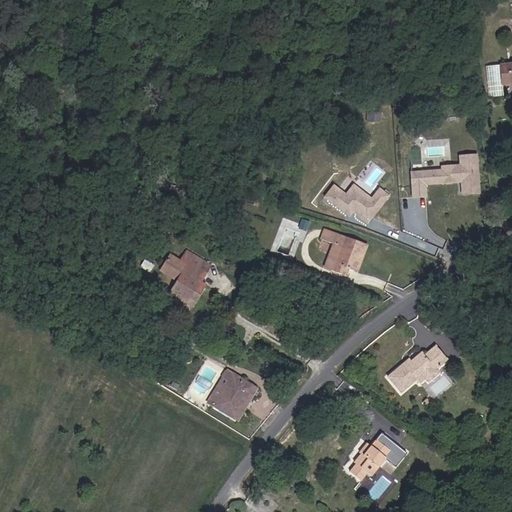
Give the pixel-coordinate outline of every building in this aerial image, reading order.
[(438,173),(418,156),(390,191),(385,188),(382,193),(385,195),(383,201),(393,208),(401,199),(411,205),(438,173)] [(371,245),(328,228),(323,240),(336,244),(327,268),(350,277),(353,269),(361,272),(371,245)] [(200,284),(190,279),(199,262),(175,249),(170,260),(178,264),(160,298),(182,309),(186,300),(197,307),(203,295),(196,291),(200,284)] [(151,337),(170,347),(176,336),(157,326),(151,337)] [(415,361),(412,359),(391,378),(405,394),(420,382),(423,385),(429,380),(433,384),(444,375),(440,370),(451,361),(439,347),(428,356),(424,353),(415,361)] [(231,371),(211,403),(242,421),(261,390),(231,371)] [(375,478),(401,445),(385,434),(375,445),(371,443),(358,461),(360,463),(354,472),(365,480),(371,475),(375,478)] [(384,470),(369,493),(377,499),(393,476),(384,470)]
